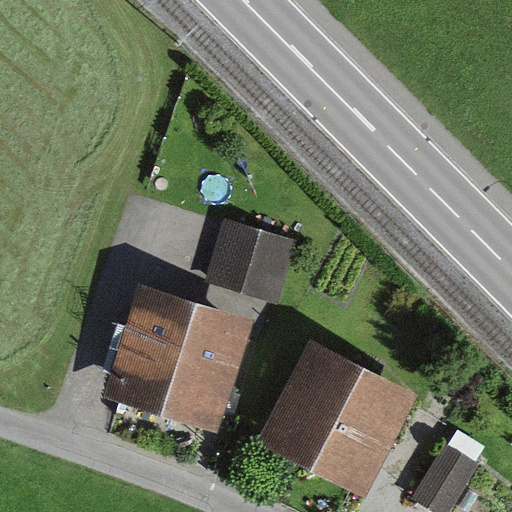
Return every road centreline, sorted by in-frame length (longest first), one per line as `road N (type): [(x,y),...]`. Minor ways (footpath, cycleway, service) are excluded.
road 1 (primary): [(239,0),(511,276)]
road 2 (unclassified): [(241,511),(0,424)]
